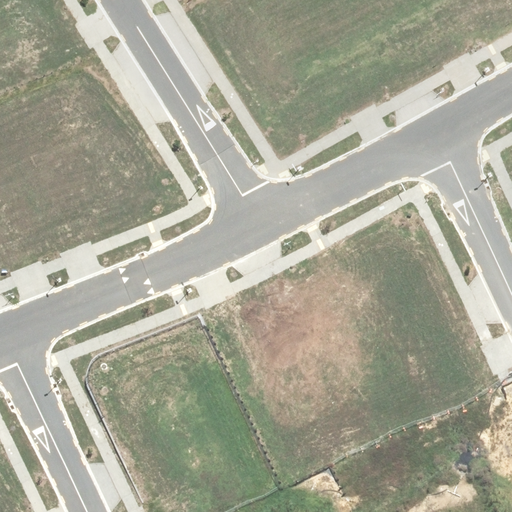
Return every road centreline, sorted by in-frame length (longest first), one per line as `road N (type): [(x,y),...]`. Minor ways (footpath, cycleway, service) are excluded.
road 1 (residential): [(118,0),(258,229)]
road 2 (residential): [(258,229),(17,334)]
road 3 (residential): [(439,130),(258,229)]
road 4 (residential): [(17,334),(97,511)]
road 5 (residential): [(439,130),(511,277)]
